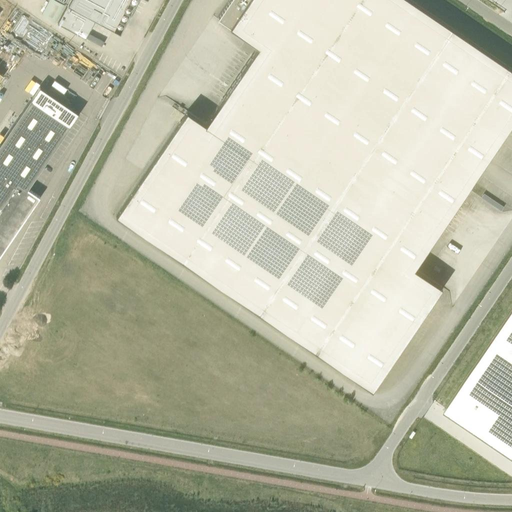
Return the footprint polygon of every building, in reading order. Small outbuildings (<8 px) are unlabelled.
[(48,0),(42,14),(56,20),(65,2),(60,0),(48,0)] [(61,0),(68,3),(57,23),(109,51),(136,0),(61,0)] [(511,68),(410,0),(230,0),(218,19),(258,47),(206,123),(187,111),(116,215),(372,389),(442,287),(414,267),(511,122),(511,68)] [(30,99),(0,143),(0,206),(0,256),(40,197),(27,188),(79,113),(40,86),(30,99)] [(511,308),(444,408),(511,453),(511,308)]
